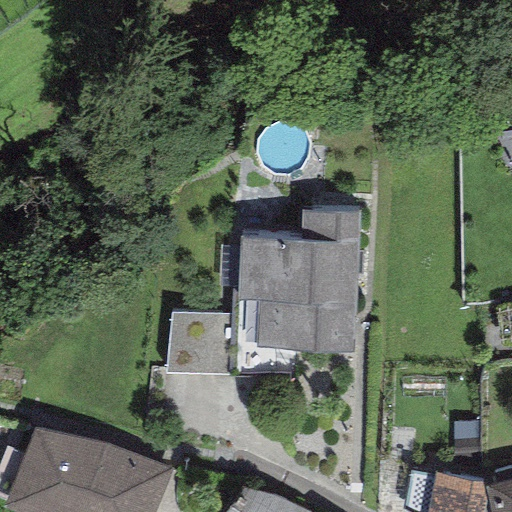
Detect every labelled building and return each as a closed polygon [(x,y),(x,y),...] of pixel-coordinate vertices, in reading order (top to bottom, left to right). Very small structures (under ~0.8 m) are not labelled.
[(356,199),(303,198),(303,222),(239,221),(238,286),(256,286),(255,337),(353,339),(356,199)] [(233,310),(170,305),(166,362),(228,367),(233,310)] [(162,456),(34,414),(4,491),(54,511),(146,511),(166,458),(162,456)] [(477,511),(485,469),(435,460),(435,463),(425,511),(477,511)] [(511,511),(511,466),(487,472),(494,511),(511,511)] [(314,511),(316,510),(276,486),(240,477),(214,511),(314,511)]
